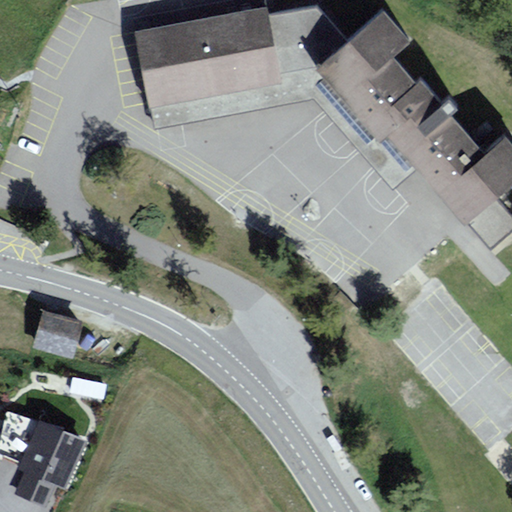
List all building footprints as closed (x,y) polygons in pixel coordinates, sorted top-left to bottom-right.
[(264,6),(132,33),(148,107),(280,80),(264,6)] [(376,9),(312,69),(463,227),(511,180),(511,149),(497,134),(479,151),(390,58),(407,41),(376,9)] [(82,323),(39,313),(30,348),(73,358),(82,323)] [(104,396),(107,382),(74,376),(71,390),(104,396)] [(51,485),(69,490),(86,436),(8,411),(0,437),(0,452),(24,460),(13,493),(46,503),(51,485)]
